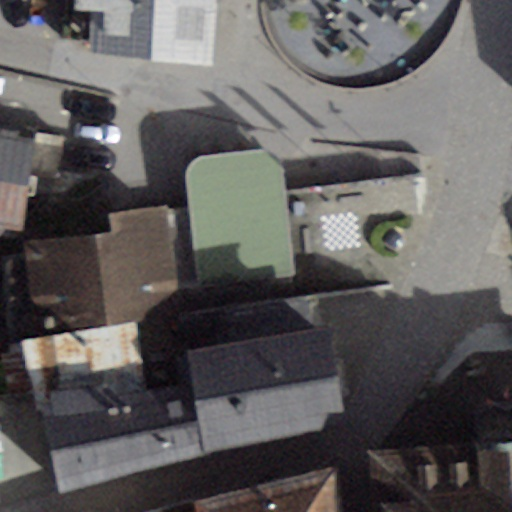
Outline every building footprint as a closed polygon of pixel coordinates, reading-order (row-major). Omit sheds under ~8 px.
[(215,0),(75,0),(75,8),(91,11),(88,48),(214,65),(215,0)] [(24,141),(0,136),(0,237),(6,238),(24,141)] [(200,286),(294,276),(282,170),(278,162),(273,155),(268,151),(201,158),(194,162),(189,166),(187,174),(200,286)] [(113,231),(12,246),(26,339),(138,323),(185,316),(168,205),(111,213),(113,231)] [(37,411),(44,410),(60,492),(206,456),(205,450),(193,382),(146,389),(138,323),(26,339),(37,411)] [(329,325),(187,351),(193,382),(205,450),(345,426),(329,325)] [(402,450),(367,452),(372,511),(511,511),(511,441),(509,442),(402,450)] [(340,464),(195,500),(197,511),(336,511),(333,483),(341,481),(340,464)]
